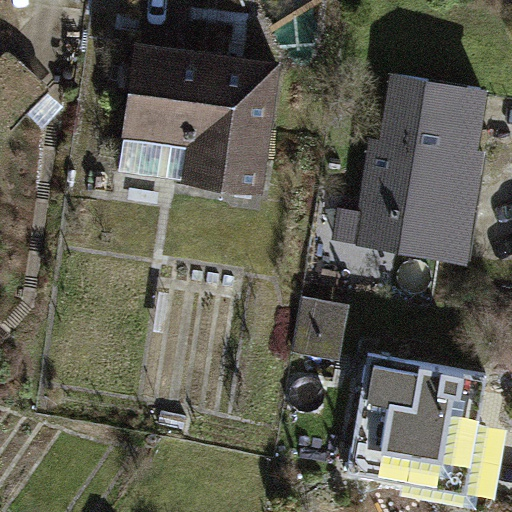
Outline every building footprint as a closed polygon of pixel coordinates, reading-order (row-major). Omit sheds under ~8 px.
[(266,59),(124,39),(110,132),(178,142),(173,179),(248,189),(266,59)] [(477,88),(384,72),(373,142),(362,140),(346,239),(458,257),(476,148),(468,147),(477,88)] [(348,348),(353,301),(307,296),(302,344),(348,348)] [(0,344),(12,332),(0,321),(0,344)] [(337,474),(469,499),(470,493),(482,496),(496,422),(482,419),(490,374),(367,351),(363,376),(356,375),(337,474)]
